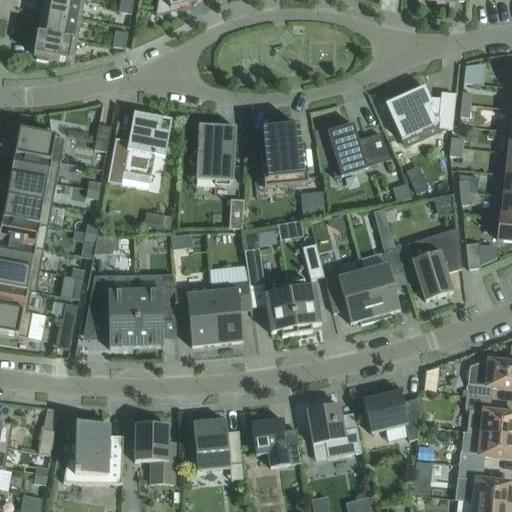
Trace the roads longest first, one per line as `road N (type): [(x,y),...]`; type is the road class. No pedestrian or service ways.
road 1 (residential): [(0,379),(114,389),(226,386),(374,359),(511,312)]
road 2 (residential): [(449,45),(326,17),(270,16),(107,84)]
road 3 (residential): [(107,84),(294,100),(449,45)]
